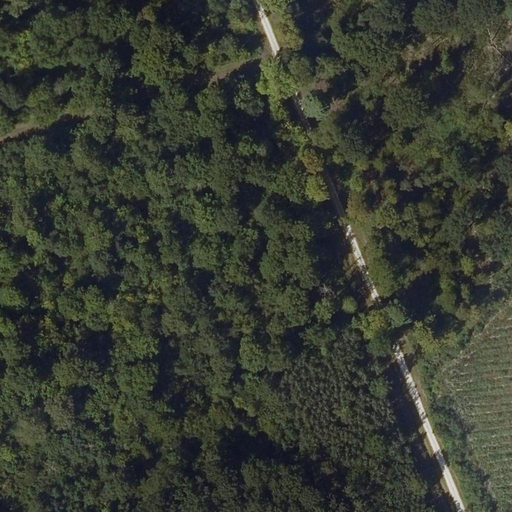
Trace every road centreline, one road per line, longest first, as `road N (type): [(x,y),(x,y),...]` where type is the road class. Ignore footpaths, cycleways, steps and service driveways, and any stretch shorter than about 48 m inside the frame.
road 1 (track): [(464,511),(260,0)]
road 2 (track): [(285,61),(0,140)]
road 3 (track): [(387,316),(137,412)]
